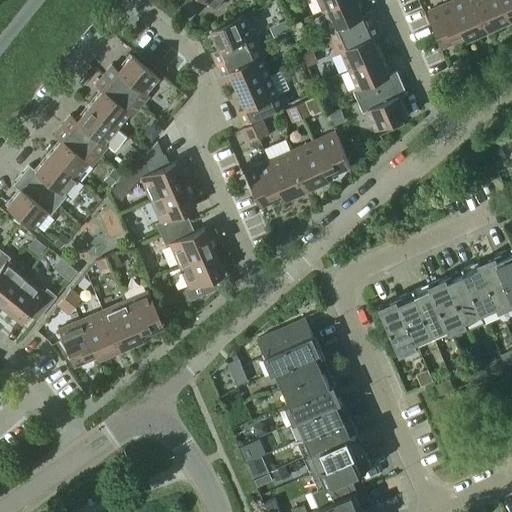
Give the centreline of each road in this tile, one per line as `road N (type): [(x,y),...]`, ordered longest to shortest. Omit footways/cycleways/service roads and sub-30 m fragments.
road 1 (residential): [(433,506),(348,310),(345,286),(362,270),(497,215)]
road 2 (residential): [(136,4),(193,49),(209,89),(193,135),(267,297)]
road 3 (residential): [(267,297),(407,169),(422,167),(454,138)]
road 4 (residential): [(0,167),(136,4)]
road 5 (residential): [(145,408),(267,297)]
road 6 (residential): [(454,138),(387,0)]
road 7 (residential): [(87,453),(0,350)]
road 8 (tertiary): [(215,511),(207,487),(145,408)]
